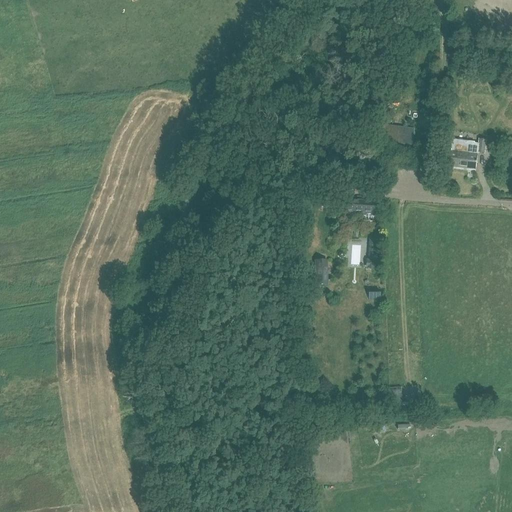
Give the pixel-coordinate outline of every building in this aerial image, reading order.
[(414,130),(380,126),(378,141),(412,145),(414,130)] [(451,152),(449,168),(476,171),(478,155),(478,156),(479,153),(485,154),(487,141),(479,140),(479,144),(475,144),(475,143),(453,140),(451,152)] [(290,198),(290,209),(294,209),(295,217),(293,217),(294,231),(303,231),(302,198),(290,198)] [(343,200),(342,210),(342,218),(361,219),(361,221),(374,222),(374,215),(375,215),(376,202),(343,200)] [(327,261),(314,261),(315,286),(328,285),(327,261)] [(379,299),(379,291),(367,291),(367,300),(379,299)] [(409,423),(397,422),(396,430),(409,431),(409,423)]
